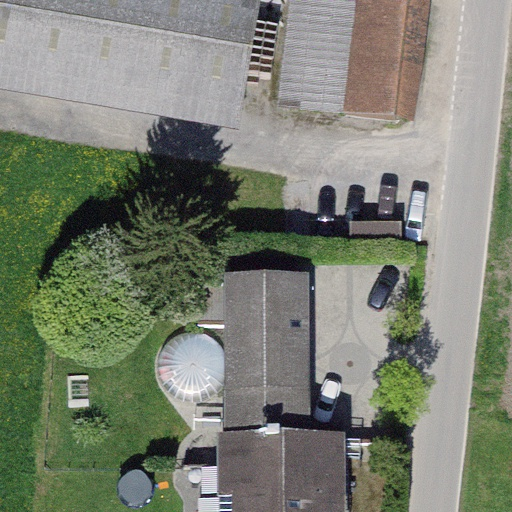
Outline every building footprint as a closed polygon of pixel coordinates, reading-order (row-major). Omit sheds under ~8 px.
[(255,0),(0,0),(0,61),(238,101),(255,0)] [(409,2),(392,0),(296,0),(284,109),(395,121),(409,2)] [(401,241),(401,221),(349,221),(349,241),(401,241)] [(232,288),(232,444),(223,444),(223,499),(219,499),(219,511),(322,511),(322,444),(307,444),(306,305),(295,305),(295,288),(232,288)] [(168,398),(186,404),(204,400),(218,387),(224,369),(220,351),(207,337),(190,331),(171,335),(157,348),(151,365),(155,384),(168,398)] [(68,377),(69,406),(87,406),(87,376),(68,377)]
